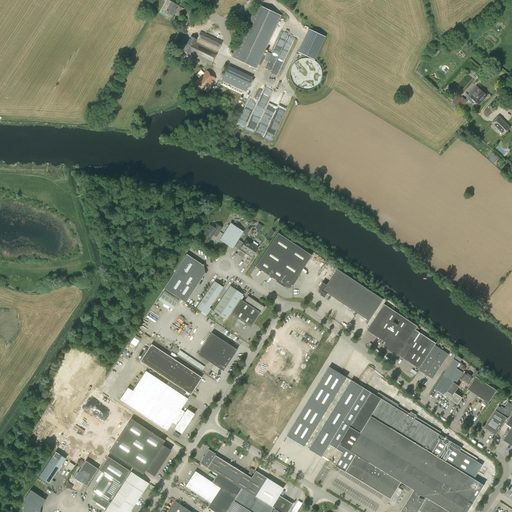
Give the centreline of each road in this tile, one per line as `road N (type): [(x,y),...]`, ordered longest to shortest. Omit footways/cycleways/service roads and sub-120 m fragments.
road 1 (unclassified): [(284,308),(302,307),(498,456),(504,479),(483,511)]
road 2 (unclassified): [(208,422),(284,308)]
road 3 (unclassified): [(320,493),(208,422)]
